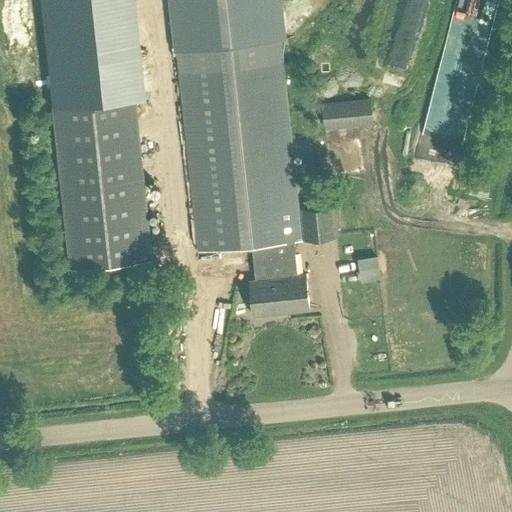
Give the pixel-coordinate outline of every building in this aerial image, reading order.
[(184,120),(193,199),(196,232),(198,252),(253,246),(257,279),(249,280),(253,316),(309,310),(306,274),(297,274),(294,242),(302,241),(340,237),(336,205),(299,209),(289,118),(281,39),(280,37),(276,0),(171,0),(177,49),(178,58),(184,120)] [(472,0),(464,30),(485,36),(495,0),(472,0)] [(326,127),(375,121),(372,95),(323,100),(326,127)] [(54,106),(70,267),(152,258),(136,97),(54,106)] [(438,140),(436,151),(458,155),(460,144),(438,140)] [(373,276),(392,273),(389,251),(371,253),(373,276)]
